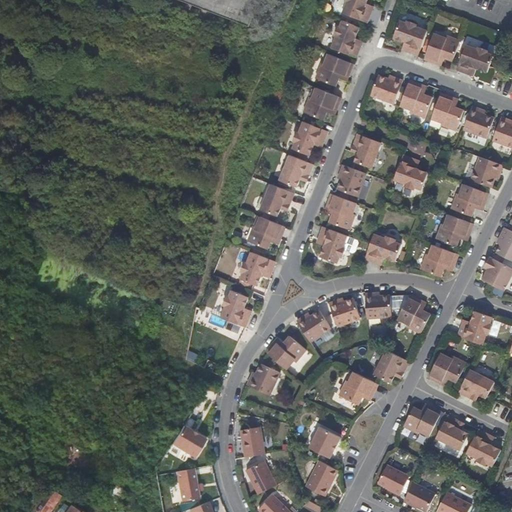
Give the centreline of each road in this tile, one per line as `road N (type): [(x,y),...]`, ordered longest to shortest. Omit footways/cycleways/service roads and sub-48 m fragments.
road 1 (residential): [(511,108),(378,64),(364,78),(293,260)]
road 2 (unclassified): [(299,0),(272,65),(0,58)]
road 3 (residential): [(240,511),(226,473),(223,426),(238,371),(272,326)]
road 4 (residential): [(322,290),(383,279),(454,295)]
road 5 (residential): [(354,495),(410,386)]
road 6 (residential): [(457,289),(511,182)]
